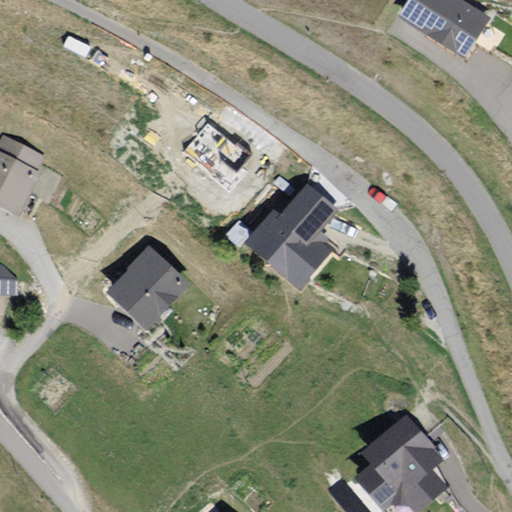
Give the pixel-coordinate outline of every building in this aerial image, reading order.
[(488,22),(453,0),(415,0),(404,19),(465,58),(488,22)] [(41,159),(3,140),(0,147),(0,207),(18,217),(38,177),(33,174),(41,159)] [(335,213),(307,191),(283,220),(276,214),(248,249),(300,291),(329,256),(312,242),(335,213)] [(187,287),(149,253),(131,272),(133,274),(111,299),(147,331),(187,287)] [(0,291),(13,293),(14,267),(0,266),(0,291)] [(442,461),(407,421),(365,458),(375,469),(361,482),(386,510),(403,495),(417,511),(418,511),(445,489),(430,472),(442,461)]
